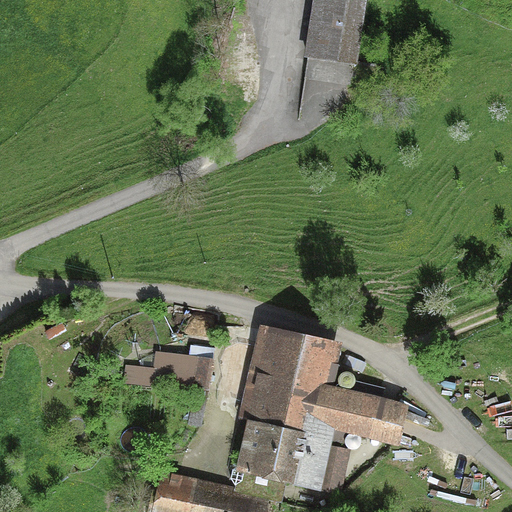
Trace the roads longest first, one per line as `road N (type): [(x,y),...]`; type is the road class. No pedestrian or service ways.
road 1 (track): [(386,357),(511,478)]
road 2 (track): [(511,305),(386,357)]
